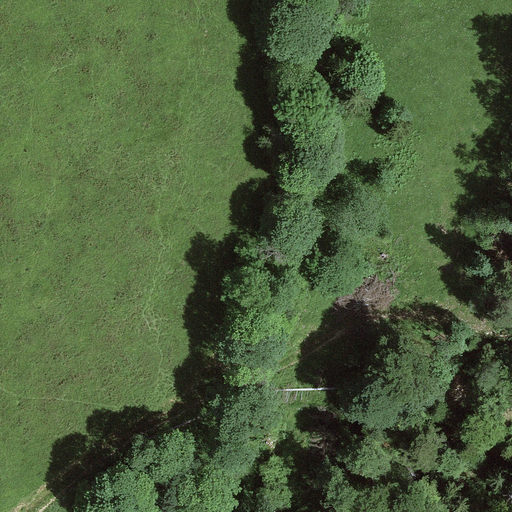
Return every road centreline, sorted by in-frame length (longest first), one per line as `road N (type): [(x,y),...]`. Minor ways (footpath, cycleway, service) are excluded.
road 1 (track): [(511,326),(382,308),(357,314),(64,477),(25,511)]
road 2 (track): [(338,330),(406,339),(511,414)]
